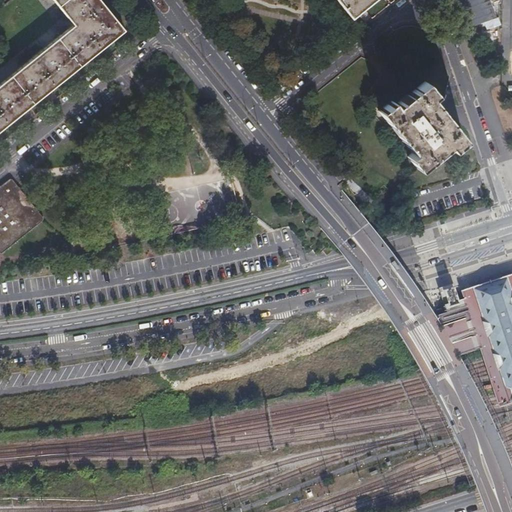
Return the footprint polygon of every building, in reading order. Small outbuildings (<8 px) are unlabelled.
[(100,0),(54,0),(73,23),(0,82),(0,128),(19,113),(123,28),(100,0)] [(337,0),(352,17),(372,0),(337,0)] [(457,0),(467,28),(497,17),(490,0),(457,0)] [(407,155),(413,162),(418,168),(447,144),(451,149),(464,138),(437,104),(431,96),(435,93),(424,80),(408,94),(395,104),(391,99),(378,110),(412,152),(407,155)] [(0,255),(1,256),(46,220),(10,177),(0,185),(0,255)] [(508,386),(510,390),(511,394),(509,398),(509,399),(511,398),(511,306),(510,305),(507,298),(509,293),(507,286),(504,276),(472,287),(483,320),(487,322),(488,326),(489,330),(488,334),(493,352),(498,354),(499,358),(500,362),(498,366),(504,384),(508,386)]
